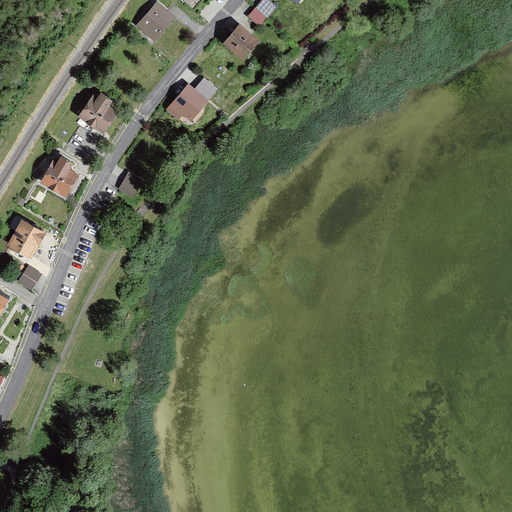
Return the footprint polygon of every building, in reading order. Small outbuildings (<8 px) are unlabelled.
[(262,27),(278,7),(269,0),(261,0),(249,16),(262,27)] [(140,27),(155,39),(173,18),(158,5),(140,27)] [(244,61),(260,45),(240,25),(224,42),(244,61)] [(200,84),(194,91),(188,85),(167,109),(179,119),(184,113),(192,120),(207,102),(213,95),(200,84)] [(79,115),(101,130),(115,110),(106,104),(110,97),(102,92),(98,98),(93,95),(79,115)] [(54,153),(50,159),(49,159),(36,181),(62,197),(76,175),(64,167),(67,161),(54,153)] [(143,181),(128,172),(118,189),(133,198),(143,181)] [(43,232),(22,220),(9,243),(30,255),(43,232)] [(28,293),(41,276),(28,266),(15,283),(28,293)]
